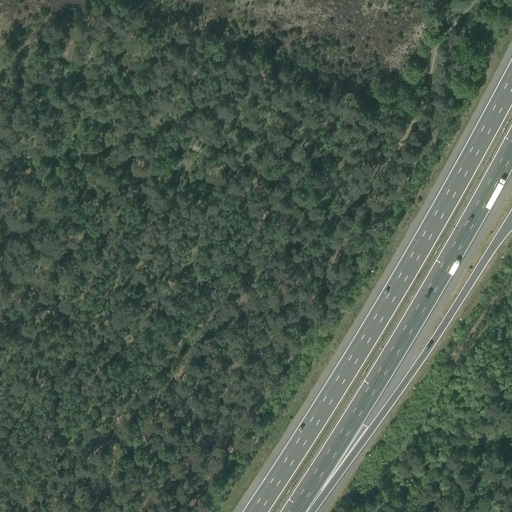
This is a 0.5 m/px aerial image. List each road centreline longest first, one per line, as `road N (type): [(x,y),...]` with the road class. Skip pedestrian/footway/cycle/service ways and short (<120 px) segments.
road 1 (motorway): [(511,82),(256,511)]
road 2 (motorway): [(295,511),(511,146)]
road 3 (motorway): [(295,511),(387,409),(506,226)]
